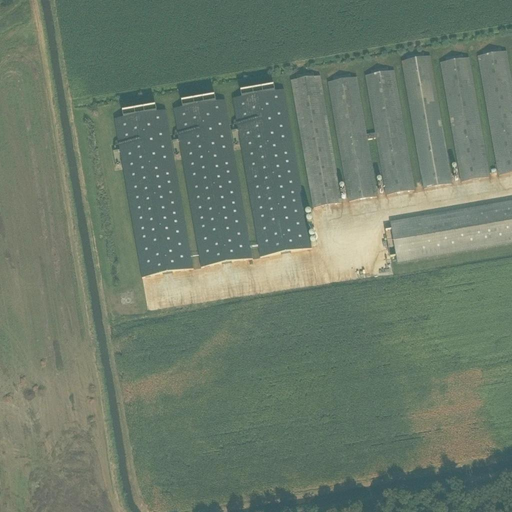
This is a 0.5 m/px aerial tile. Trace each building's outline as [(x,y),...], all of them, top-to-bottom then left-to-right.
[(478,58),(499,177),(511,175),(511,87),(506,53),(478,58)] [(402,63),(424,190),(452,186),(430,58),(402,63)] [(441,64),(462,184),(489,179),(469,60),(441,64)] [(329,84),(349,203),(377,198),(367,141),(377,140),(387,197),(414,192),(394,73),(366,77),(376,135),(366,137),(356,79),(329,84)] [(292,82),(314,209),(342,205),(319,77),(292,82)] [(275,93),(274,87),(241,93),(242,99),(234,100),(261,258),(310,249),(283,92),(275,93)] [(216,103),(215,97),(182,103),(183,109),(175,110),(202,268),(251,260),(224,102),(216,103)] [(166,112),(115,122),(142,280),(193,271),(166,112)] [(396,257),(397,264),(511,243),(511,203),(390,224),(392,231),(386,232),(390,258),(396,257)]
